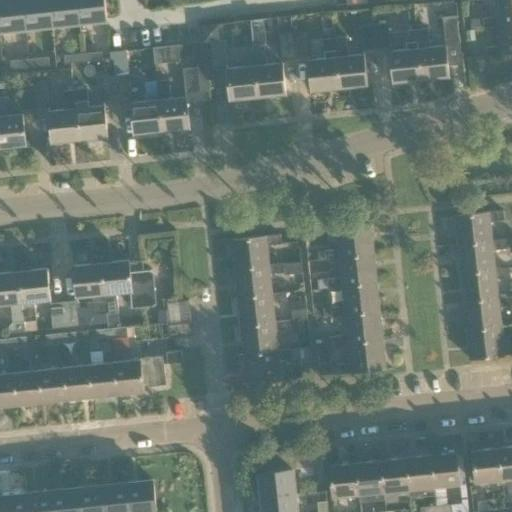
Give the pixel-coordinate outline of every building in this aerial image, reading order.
[(0,0),(0,32),(27,30),(23,0),(0,0)] [(23,0),(27,30),(54,27),(50,0),(23,0)] [(77,0),(50,0),(54,27),(80,24),(77,0)] [(104,0),(77,0),(80,24),(107,21),(104,0)] [(511,26),(511,0),(489,0),(482,1),(484,20),(465,22),(465,31),(499,28),(511,26)] [(443,19),(446,44),(459,43),(456,18),(443,19)] [(388,25),(375,27),(377,51),(390,49),(388,25)] [(511,26),(499,28),(501,48),(487,49),(488,58),(511,55),(511,26)] [(377,51),(375,27),(361,28),(364,52),(377,51)] [(429,32),(417,33),(422,81),(449,78),(446,47),(431,49),(429,32)] [(475,32),(466,33),(467,43),(475,43),(475,32)] [(422,81),(417,33),(405,34),(407,51),(390,53),(394,84),(422,81)] [(307,34),(293,35),(296,59),(309,58),(307,34)] [(282,61),(296,59),(293,35),(280,36),(282,61)] [(347,40),(335,41),(340,90),(367,88),(364,56),(348,57),(347,40)] [(340,90),(335,41),(323,42),(324,60),(309,61),(312,93),(340,90)] [(211,44),(214,68),(227,66),(225,42),(211,44)] [(211,44),(204,45),(205,54),(206,69),(214,68),(211,44)] [(264,48),(253,50),(258,98),(286,96),(283,64),(266,65),(264,48)] [(231,101),(258,98),(253,50),(241,51),(243,68),(228,69),(231,101)] [(102,53),(84,55),(85,63),(103,61),(102,53)] [(208,92),(206,69),(205,54),(196,55),(198,69),(200,93),(208,92)] [(67,65),(85,63),(84,55),(66,57),(67,65)] [(49,59),(30,61),(31,68),(49,66),(49,59)] [(12,70),(31,68),(30,61),(12,63),(12,70)] [(80,142),(75,90),(73,69),(62,70),(66,111),(50,113),(53,145),(80,142)] [(184,71),(186,95),(200,93),(198,69),(184,71)] [(129,77),(115,78),(118,102),(132,100),(129,77)] [(104,103),(118,102),(115,78),(102,79),(104,103)] [(170,81),(157,82),(163,133),(191,131),(187,98),(172,100),(170,81)] [(135,136),(163,133),(157,82),(146,83),(148,102),(132,104),(135,136)] [(48,85),(34,86),(36,110),(50,109),(48,85)] [(22,111),(36,110),(34,86),(20,87),(22,111)] [(87,89),(75,90),(80,142),(108,139),(105,107),(89,109),(87,89)] [(6,98),(0,98),(0,150),(27,148),(24,116),(8,117),(6,98)] [(504,221),(503,212),(455,217),(458,247),(492,243),(490,223),(504,221)] [(338,230),(340,250),(325,251),(326,261),(340,259),(374,255),(371,227),(338,230)] [(232,241),(235,271),(269,267),(267,246),(281,245),(280,237),(232,241)] [(506,241),(492,243),(458,247),(461,276),(495,272),(493,252),(507,251),(506,241)] [(329,289),(343,288),(377,284),(374,255),(340,259),(342,279),(328,280),(329,289)] [(101,264),(107,314),(118,313),(116,295),(131,294),(132,307),(156,305),(153,270),(131,272),(130,261),(101,264)] [(303,262),(284,264),(284,266),(285,275),(304,273),(303,262)] [(95,315),(107,314),(101,264),(74,266),(78,299),(93,298),(95,315)] [(235,271),(238,299),(272,295),(270,275),(284,274),(283,265),(269,267),(235,271)] [(20,272),(25,323),(36,322),(35,303),(52,302),(49,270),(20,272)] [(464,304),(498,300),(496,281),(510,279),(509,270),(495,272),(461,276),(464,304)] [(26,331),(25,323),(20,272),(0,274),(0,307),(12,306),(14,324),(10,327),(10,332),(26,331)] [(331,318),(346,316),(380,312),(377,284),(343,288),(345,306),(330,308),(331,318)] [(238,299),(241,327),(275,323),(289,322),(288,312),(274,313),(273,304),(287,303),(286,294),(272,295),(238,299)] [(464,304),(467,332),(501,328),(499,309),(511,308),(511,298),(498,300),(464,304)] [(168,304),(170,316),(191,314),(190,302),(168,304)] [(78,303),(64,304),(67,328),(80,326),(78,303)] [(54,329),(67,328),(64,304),(51,305),(54,329)] [(335,347),(349,345),(383,341),(380,312),(346,316),(348,336),(334,337),(335,347)] [(108,328),(119,327),(118,313),(107,314),(108,328)] [(192,327),(191,314),(170,316),(171,329),(192,327)] [(293,331),(305,330),(304,318),(293,320),(292,320),(293,331)] [(289,322),(275,323),(241,327),(244,356),(278,352),(276,333),(290,332),(289,322)] [(192,327),(171,329),(172,341),(193,339),(192,327)] [(511,327),(501,328),(467,332),(470,361),(505,358),(502,338),(511,336),(511,327)] [(126,328),(112,329),(113,339),(127,337),(126,328)] [(112,329),(96,331),(97,340),(113,339),(112,329)] [(63,344),(77,343),(76,333),(62,335),(63,344)] [(47,346),(63,344),(62,335),(46,337),(47,346)] [(28,339),(12,341),(13,350),(29,348),(28,339)] [(0,351),(13,350),(12,341),(0,342),(0,351)] [(386,370),(383,341),(349,345),(351,365),(336,366),(337,375),(386,370)] [(311,349),(294,351),(295,360),(301,359),(312,358),(311,349)] [(167,353),(168,364),(182,363),(181,351),(167,353)] [(278,352),(244,356),(246,385),(281,381),(279,362),(293,361),(292,351),(278,352)] [(141,360),(116,363),(119,396),(145,393),(144,387),(166,385),(163,355),(141,357),(141,360)] [(94,398),(119,396),(116,363),(90,366),(94,398)] [(80,367),(65,368),(69,401),(94,398),(90,366),(80,367)] [(44,403),(69,401),(65,368),(40,371),(44,403)] [(40,371),(15,373),(19,406),(44,403),(40,371)] [(0,407),(19,406),(15,373),(0,374),(0,407)] [(511,447),(499,449),(502,482),(511,480),(511,447)] [(476,485),(502,482),(499,449),(473,452),(476,485)] [(457,453),(431,456),(434,489),(460,486),(457,453)] [(419,490),(434,489),(431,456),(406,459),(409,491),(410,501),(420,500),(419,490)] [(406,459),(381,461),(384,494),(409,491),(406,459)] [(381,461),(356,464),(359,497),(384,494),(381,461)] [(359,497),(356,464),(330,467),(334,499),(359,497)] [(314,469),(316,484),(325,483),(323,468),(314,469)] [(293,470),(260,474),(263,499),(295,495),(293,470)] [(156,511),(154,482),(128,484),(130,511),(156,511)] [(105,511),(130,511),(128,484),(103,487),(105,511)] [(105,511),(103,487),(78,489),(79,511),(105,511)] [(54,511),(79,511),(78,489),(53,492),(54,511)] [(29,511),(54,511),(53,492),(27,495),(29,511)] [(29,511),(27,495),(2,497),(3,511),(29,511)] [(297,511),(295,495),(263,499),(263,511),(297,511)] [(478,504),(479,511),(481,511),(494,511),(493,502),(478,504)] [(318,504),(318,511),(328,511),(327,503),(318,504)]
